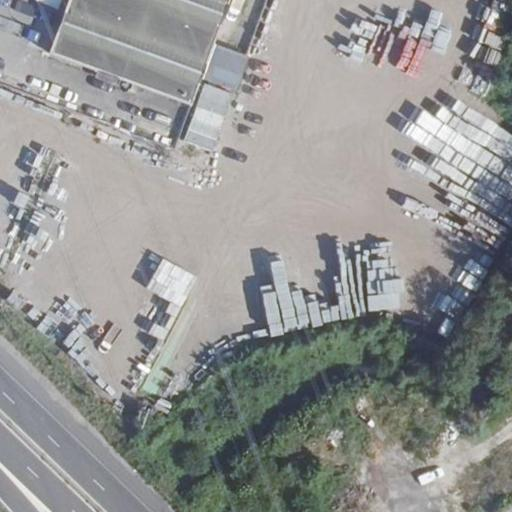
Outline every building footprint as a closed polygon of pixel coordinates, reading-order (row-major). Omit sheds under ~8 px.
[(191,106),(229,0),(68,0),(48,55),(191,106)] [(430,29),(439,0),(401,0),(400,3),(410,7),(405,21),(430,29)] [(507,156),(511,145),(511,134),(473,116),(454,156),(484,171),(494,150),(507,156)] [(74,260),(96,206),(52,188),(29,245),(28,244),(15,277),(37,285),(48,258),(77,269),(72,281),(88,288),(95,269),(74,260)] [(502,240),(511,230),(511,210),(491,229),(502,240)]
